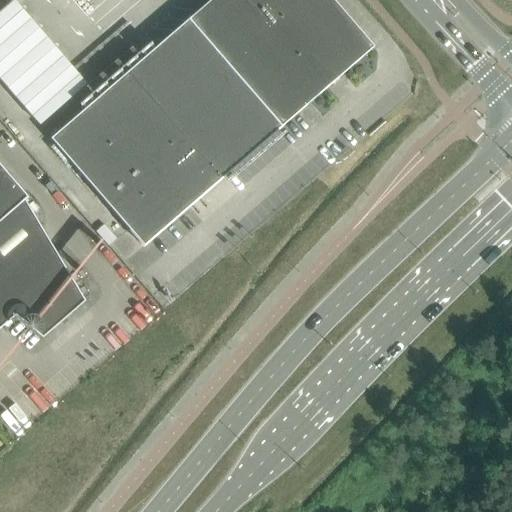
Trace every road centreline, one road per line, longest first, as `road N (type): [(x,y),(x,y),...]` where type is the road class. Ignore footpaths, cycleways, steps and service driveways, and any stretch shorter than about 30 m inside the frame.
road 1 (secondary): [(511,141),(280,366),(157,511)]
road 2 (secondary): [(219,511),(511,210)]
road 3 (unclassified): [(436,0),(444,23),(511,98)]
